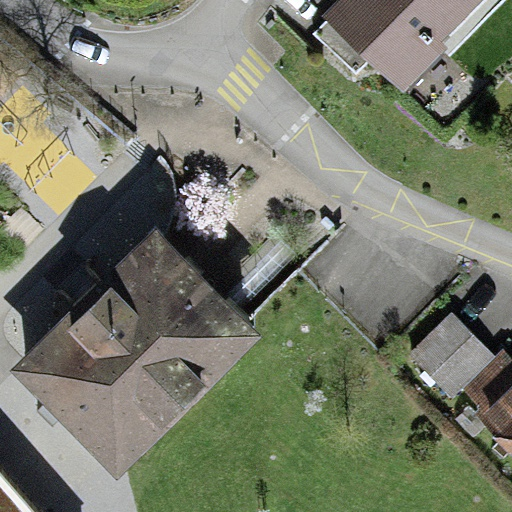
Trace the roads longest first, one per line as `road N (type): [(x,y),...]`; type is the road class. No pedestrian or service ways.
road 1 (residential): [(209,53),(362,182),(511,247)]
road 2 (residential): [(18,0),(94,59),(119,66),(167,67),(209,53)]
